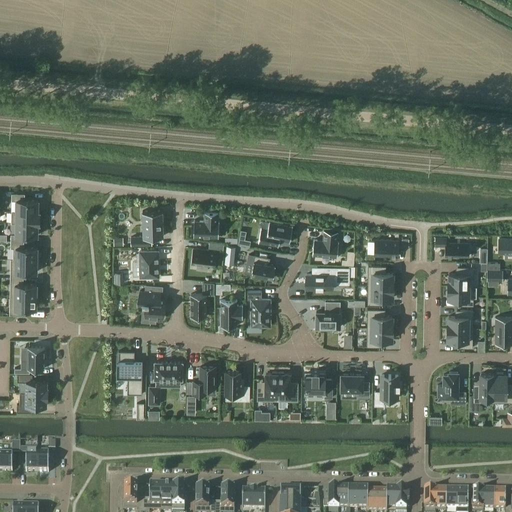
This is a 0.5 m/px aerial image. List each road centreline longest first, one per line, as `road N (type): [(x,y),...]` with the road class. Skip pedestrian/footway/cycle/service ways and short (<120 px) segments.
road 1 (unclassified): [(511,132),(0,84)]
road 2 (residential): [(405,361),(406,267),(435,267),(434,360)]
road 3 (residential): [(275,478),(114,476),(113,511)]
road 4 (residential): [(59,184),(60,328)]
road 5 (residential): [(304,355),(282,304),(303,220)]
road 6 (residential): [(417,480),(275,478)]
road 7 (residential): [(173,336),(179,198)]
road 8 (residential): [(173,336),(304,355)]
